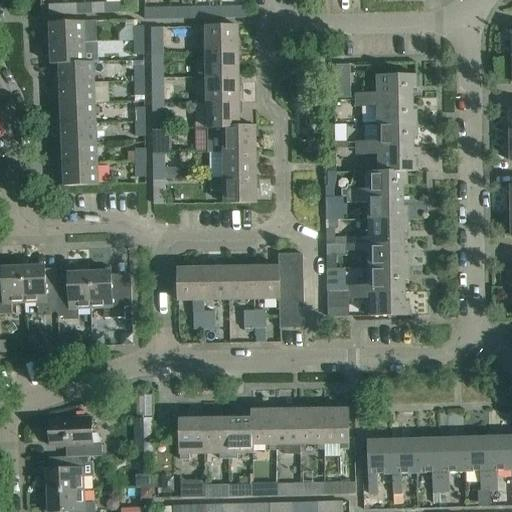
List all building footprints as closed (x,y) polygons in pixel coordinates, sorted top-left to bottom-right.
[(107,14),(107,4),(106,0),(91,0),(92,15),(107,14)] [(107,4),(107,14),(122,14),(122,4),(107,4)] [(64,16),(64,6),(50,6),(50,17),(64,16)] [(77,6),(64,6),(64,16),(78,16),(77,6)] [(178,9),(179,19),(196,19),(196,8),(178,9)] [(203,8),(204,19),(221,19),(221,8),(203,8)] [(228,8),(229,18),(246,18),(246,8),(228,8)] [(145,9),(145,20),(163,20),(163,9),(145,9)] [(145,28),(140,28),(139,21),(127,22),(127,28),(134,28),(135,42),(145,42),(145,28)] [(84,43),(83,22),(50,23),(51,36),(45,36),(45,44),(84,43)] [(207,53),(239,52),(239,27),(206,27),(207,53)] [(163,45),(163,28),(152,28),(152,46),(163,45)] [(145,42),(135,42),(135,56),(145,56),(145,42)] [(45,44),(46,53),(51,52),(52,65),(60,65),(93,63),(93,62),(85,62),(84,43),(45,44)] [(239,52),(207,53),(207,78),(240,77),(239,52)] [(152,61),(152,78),(163,78),(163,61),(152,61)] [(60,65),(60,76),(55,76),(55,85),(94,83),(93,63),(60,65)] [(136,83),(146,83),(146,69),(135,69),(136,83)] [(356,101),(413,100),(413,88),(416,88),(416,75),(378,76),(378,94),(356,94),(356,101)] [(240,103),(240,77),(207,78),(207,103),(240,103)] [(55,85),(55,93),(61,93),(61,105),(95,104),(94,83),(55,85)] [(146,83),(136,83),(136,97),(146,97),(146,83)] [(163,86),(153,86),(153,104),(164,104),(163,86)] [(351,86),(337,86),(337,98),(351,98),(351,86)] [(413,111),(413,100),(356,101),(357,107),(379,107),(379,124),(417,124),(417,111),(413,111)] [(240,127),(240,103),(207,103),(208,129),(224,128),(240,128),(240,127)] [(61,105),(62,117),(56,117),(56,125),(96,123),(95,104),(61,105)] [(136,124),(146,124),(146,109),(136,110),(136,124)] [(164,111),(153,111),(153,129),(164,129),(164,111)] [(56,125),(57,134),(63,133),(63,146),(97,144),(96,123),(56,125)] [(146,124),(136,124),(136,138),(147,138),(146,124)] [(417,124),(379,124),(379,141),(357,142),(357,148),(414,148),(414,136),(417,136),(417,124)] [(256,127),(240,127),(240,128),(224,128),(224,153),(257,153),(256,127)] [(164,154),(164,136),(153,136),(154,154),(164,154)] [(97,144),(63,146),(64,158),(58,158),(58,166),(97,165),(97,144)] [(414,159),(414,148),(357,148),(357,155),(379,155),(379,172),(407,172),(418,172),(418,159),(414,159)] [(137,164),(147,164),(147,150),(137,150),(137,164)] [(257,178),(257,153),(224,153),(224,178),(257,178)] [(165,179),(165,161),(154,161),(154,179),(165,179)] [(147,164),(137,164),(137,179),(148,178),(147,164)] [(97,165),(58,166),(58,175),(64,174),(65,187),(98,186),(97,165)] [(407,172),(379,172),(356,172),(350,190),(347,190),(347,197),(404,196),(403,185),(407,185),(407,172)] [(257,178),(224,178),(211,178),(211,192),(225,192),(225,204),(257,203),(257,178)] [(154,205),(165,205),(165,191),(165,186),(154,187),(154,191),(154,205)] [(404,196),(347,197),(347,203),(369,203),(370,220),(408,220),(407,207),(404,207),(404,196)] [(340,206),(340,198),(327,198),(327,206),(340,206)] [(408,220),(370,220),(370,238),(348,238),(348,245),(404,244),(404,232),(408,232),(408,220)] [(404,244),(348,245),(348,251),(370,251),(370,268),(408,268),(408,255),(405,255),(404,244)] [(279,267),(303,267),(303,254),(279,255),(279,267)] [(59,318),(58,284),(57,276),(46,276),(45,263),(35,263),(35,267),(24,267),(25,303),(38,303),(38,314),(52,313),(52,310),(58,310),(59,318)] [(25,303),(24,267),(12,268),(12,264),(2,264),(2,278),(0,278),(0,315),(12,315),(12,304),(25,303)] [(254,300),(254,267),(229,268),(229,301),(254,300)] [(279,267),(254,267),(254,300),(280,300),(279,291),(279,279),(279,267)] [(303,267),(279,267),(279,279),(303,279),(303,267)] [(90,273),(91,309),(104,308),(105,319),(119,318),(118,315),(125,315),(123,281),(112,281),(111,268),(101,268),(102,272),(90,273)] [(204,301),(203,268),(178,269),(179,301),(204,301)] [(229,301),(229,268),(203,268),(204,301),(229,301)] [(408,268),(370,268),(371,286),(349,287),(349,293),(405,292),(405,280),(409,280),(408,268)] [(69,283),(58,284),(59,318),(65,317),(65,320),(79,320),(78,309),(91,309),(90,273),(78,273),(78,269),(68,270),(69,283)] [(304,291),(303,279),(279,279),(279,291),(304,291)] [(304,291),(279,291),(280,300),(280,303),(304,303),(304,291)] [(405,303),(405,292),(349,293),(349,299),(371,299),(371,317),(409,316),(409,303),(405,303)] [(304,315),(304,303),(280,303),(280,316),(304,315)] [(255,329),(255,312),(244,313),(244,329),(255,329)] [(255,312),(255,329),(266,329),(266,312),(255,312)] [(205,330),(205,313),(194,314),(194,330),(205,330)] [(215,313),(205,313),(205,330),(216,330),(215,313)] [(304,315),(280,316),(280,328),(304,328),(304,315)] [(128,336),(124,340),(124,346),(134,346),(134,336),(128,336)] [(300,410),(276,411),(277,451),(286,451),(286,445),(301,445),(300,410)] [(324,410),(300,410),(301,445),(316,444),(316,450),(325,450),(324,410)] [(349,410),(324,410),(325,450),(325,444),(340,444),(340,450),(349,450),(349,410)] [(277,451),(276,411),(252,411),(252,419),(254,445),(268,445),(269,451),(277,451)] [(228,419),(228,460),(238,459),(238,453),(254,453),(254,445),(252,419),(242,419),(240,415),(233,415),(231,419),(228,419)] [(74,457),(90,457),(103,457),(102,444),(102,433),(93,433),(92,418),(49,420),(51,447),(73,446),(74,457)] [(228,460),(228,419),(205,420),(205,454),(220,454),(221,460),(228,460)] [(135,455),(145,454),(144,420),(134,420),(135,455)] [(205,454),(205,420),(180,420),(181,460),(190,460),(190,454),(205,454)] [(511,469),(511,437),(488,438),(490,490),(498,489),(498,470),(511,469)] [(481,490),(479,490),(479,507),(490,507),(490,490),(488,438),(464,439),(465,471),(480,471),(481,490)] [(441,491),(440,439),(416,440),(417,473),(432,472),(433,491),(440,491),(441,491)] [(464,439),(440,439),(441,491),(450,491),(449,472),(465,471),(464,439)] [(416,440),(392,441),(393,474),(393,493),(402,492),(402,473),(417,473),(416,440)] [(393,474),(392,441),(368,441),(369,494),(378,493),(377,474),(393,474)] [(90,457),(74,457),(56,458),(57,470),(43,470),(44,480),(48,480),(48,492),(84,490),(84,477),(94,477),(94,463),(91,463),(90,457)] [(205,498),(204,487),(204,481),(180,482),(181,498),(205,498)] [(318,484),(301,485),(301,496),(318,495),(318,484)] [(325,484),(326,495),(343,494),(342,484),(325,484)] [(252,486),(253,497),(271,496),(270,485),(252,486)] [(301,496),(301,485),(285,485),(285,496),(301,496)] [(253,497),(252,486),(237,486),(237,497),(253,497)] [(222,487),(204,487),(205,498),(223,497),(222,487)] [(84,490),(48,492),(49,503),(45,503),(44,511),(95,511),(95,503),(85,503),(84,490)] [(400,495),(391,495),(391,505),(400,505),(400,495)] [(374,509),(374,499),(363,499),(363,509),(374,509)] [(317,511),(317,502),(300,502),(300,511),(317,511)] [(334,511),(334,502),(317,502),(317,511),(334,511)] [(269,511),(270,503),(253,503),(252,511),(269,511)] [(286,511),(286,503),(270,503),(269,511),(286,511)]
